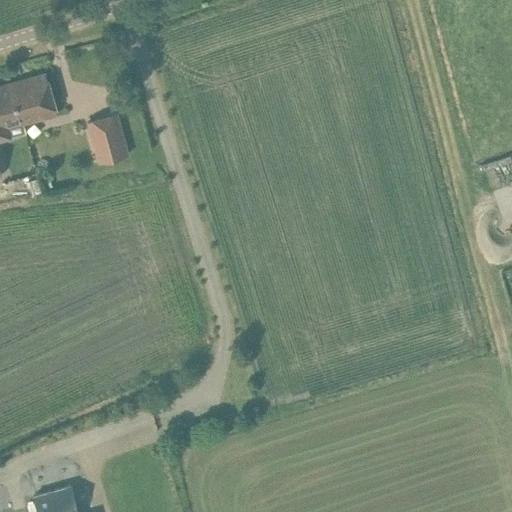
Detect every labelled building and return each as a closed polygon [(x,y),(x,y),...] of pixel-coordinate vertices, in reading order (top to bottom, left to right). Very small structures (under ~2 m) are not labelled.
[(45,73),(11,82),(22,122),(56,113),(45,73)] [(0,140),(11,137),(8,126),(22,122),(11,82),(0,85),(0,140)] [(96,162),(129,154),(118,112),(86,120),(96,162)] [(0,196),(11,194),(8,179),(0,181),(0,196)] [(77,511),(76,505),(70,484),(35,494),(39,511),(77,511)]
